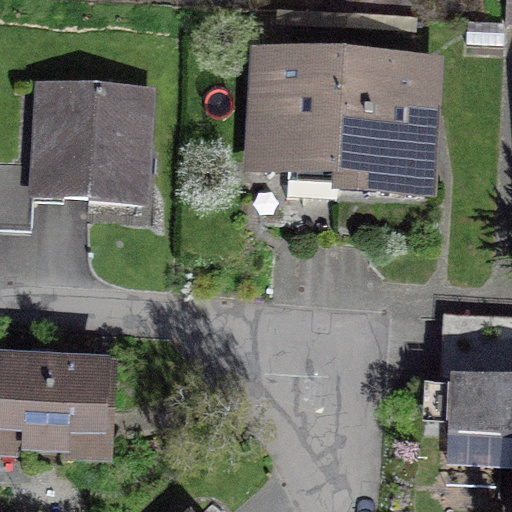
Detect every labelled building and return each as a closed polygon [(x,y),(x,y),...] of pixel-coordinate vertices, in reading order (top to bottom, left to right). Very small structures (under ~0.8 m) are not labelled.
[(285,200),(301,200),(299,238),(334,240),(344,67),(264,63),(258,168),(287,170),(285,200)] [(344,67),(334,240),(370,242),(373,189),(422,192),(429,72),(344,67)] [(145,96),(52,90),(48,154),(36,154),(35,167),(0,165),(0,225),(32,228),(33,199),(138,206),(145,96)] [(511,322),(461,320),(458,380),(511,382),(511,322)] [(0,366),(0,454),(30,456),(30,443),(110,447),(114,372),(0,366)] [(511,382),(458,380),(451,379),(448,437),(511,439),(511,382)]
